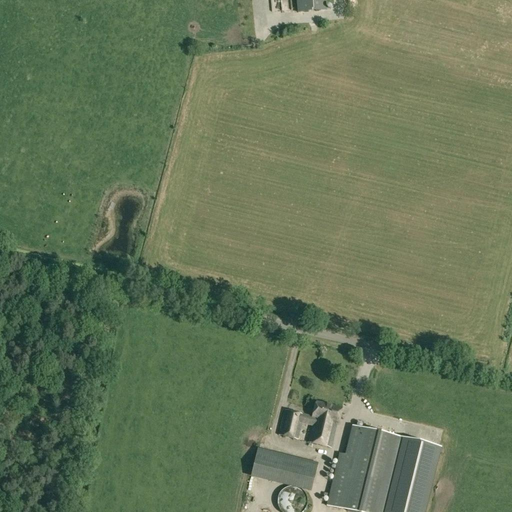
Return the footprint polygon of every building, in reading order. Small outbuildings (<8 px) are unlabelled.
[(244,0),(248,0),(211,0),(212,0),(217,0),(218,0),(224,0),(223,0),(227,0),(230,3),(230,1),(233,1),(233,10),(239,6),(244,5),(244,0)] [(325,0),(296,0),(298,14),(326,11),(325,0)] [(386,0),(385,6),(484,33),(489,17),(428,0),(386,0)] [(338,424),(341,409),(316,403),(312,418),(284,411),(278,436),(297,440),(302,424),(311,426),(307,443),(331,449),(337,424),(338,424)] [(423,511),(439,449),(410,442),(353,428),(346,456),(339,455),(327,506),(349,511),(423,511)] [(311,491),(317,466),(257,450),(251,476),(311,491)] [(280,511),(281,511),(280,511),(303,511),(304,511),(305,510),(306,509),(306,508),(306,507),(307,506),(307,505),(307,504),(307,502),(307,501),(307,500),(307,499),(307,498),(306,497),(306,496),(305,495),(304,493),(304,492),(303,491),(302,491),(300,489),(298,488),(297,488),(295,487),(293,487),(292,487),(290,487),(289,487),(287,488),(286,488),(285,489),(283,490),(282,491),(281,492),(280,493),(279,494),(279,495),(278,496),(278,497),(278,498),(277,499),(277,500),(277,501),(277,503),(277,504),(277,505),(278,506),(278,507),(278,508),(279,509),(279,510),(280,511)]
